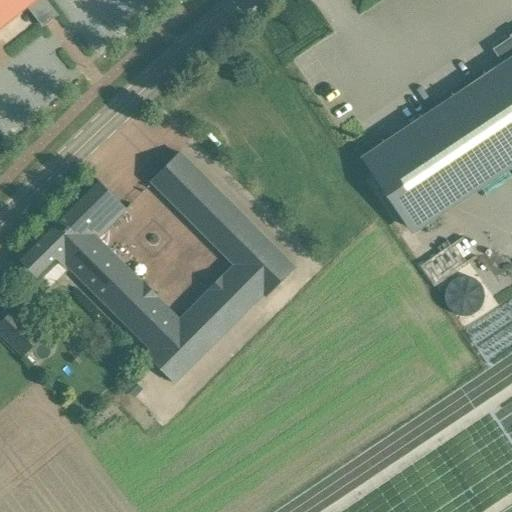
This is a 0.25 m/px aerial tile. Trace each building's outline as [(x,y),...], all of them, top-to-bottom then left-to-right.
[(0,0),(0,28),(35,0),(0,0)] [(507,66),(365,160),(410,228),(511,160),(511,38),(496,49),(507,66)] [(69,267),(80,278),(150,348),(145,353),(174,383),(263,295),(265,297),(296,267),(180,150),(149,181),(233,265),(179,318),(143,281),(141,283),(108,250),(92,266),(81,255),(127,210),(96,179),(16,258),(39,280),(58,261),(66,269),(69,267)] [(444,291),(444,295),(444,298),(445,301),(445,303),(447,306),(449,309),(451,311),(452,312),(454,313),(456,314),(458,315),(460,315),(462,316),(464,316),(466,316),(469,315),(471,314),(473,313),(475,312),(477,311),(479,309),(480,308),(481,306),(482,304),(483,301),(484,299),(484,297),(484,295),(484,293),(483,291),(482,288),(481,286),(480,284),(479,283),(477,281),(475,279),(474,278),(472,277),(470,277),(468,276),(466,276),(464,276),(462,276),(460,276),(458,277),(457,277),(455,278),(454,279),(452,280),(451,281),(449,282),(448,284),(447,285),(446,288),(445,289),(444,291)] [(15,308),(0,322),(0,332),(23,356),(43,336),(15,308)]
